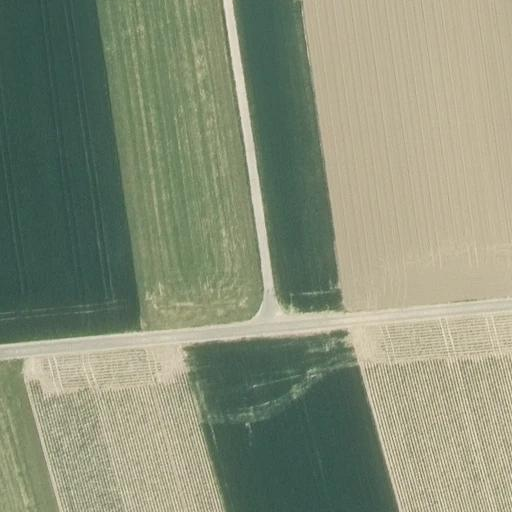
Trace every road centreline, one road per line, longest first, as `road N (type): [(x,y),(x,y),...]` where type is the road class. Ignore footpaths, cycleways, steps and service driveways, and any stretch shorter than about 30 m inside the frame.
road 1 (track): [(511,306),(0,354)]
road 2 (track): [(225,0),(273,329)]
